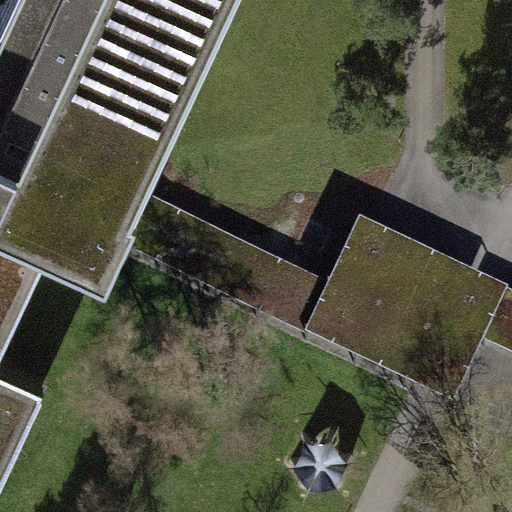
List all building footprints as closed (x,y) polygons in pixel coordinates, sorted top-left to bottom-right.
[(0,205),(52,229),(106,255),(109,250),(121,225),(133,198),(137,191),(132,189),(221,0),(3,0),(0,8),(0,205)] [(121,225),(109,250),(412,393),(427,400),(448,409),(455,413),(463,397),(485,348),(511,361),(511,298),(502,293),(480,283),(461,274),(437,324),(337,277),(330,292),(133,198),(121,225)] [(0,364),(0,322),(52,229),(0,205),(0,460),(37,382),(0,364)] [(361,226),(337,277),(437,324),(461,274),(369,230),(361,226)] [(335,429),(304,429),(288,460),(308,488),(340,485),(354,454),(335,429)]
